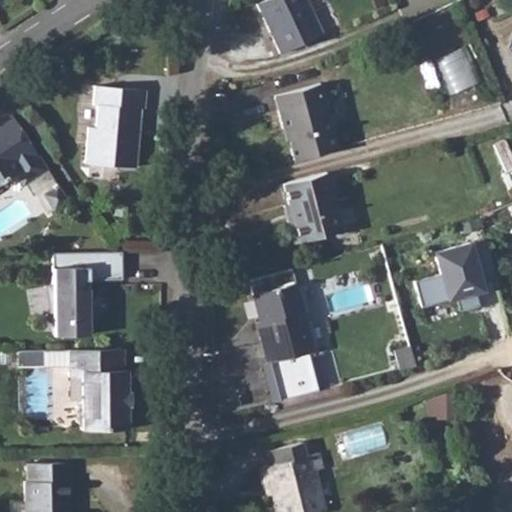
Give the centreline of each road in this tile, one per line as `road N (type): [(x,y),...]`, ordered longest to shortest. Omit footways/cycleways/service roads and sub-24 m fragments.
road 1 (residential): [(205,0),(188,183),(179,441)]
road 2 (residential): [(179,441),(511,353)]
